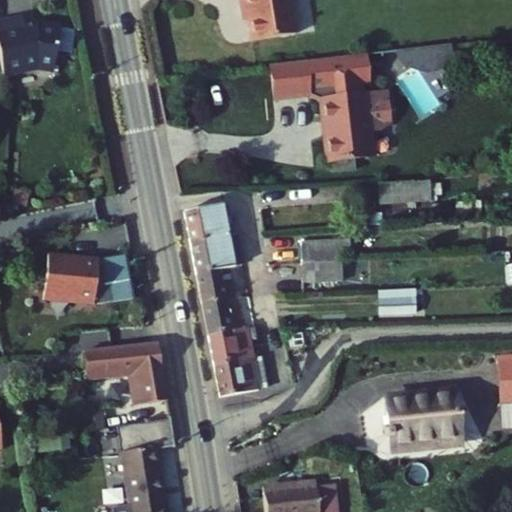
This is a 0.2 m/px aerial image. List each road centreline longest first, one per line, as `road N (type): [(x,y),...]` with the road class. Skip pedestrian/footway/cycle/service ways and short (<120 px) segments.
road 1 (tertiary): [(99,0),(173,297)]
road 2 (tertiary): [(173,297),(156,153),(125,0)]
road 3 (tertiary): [(210,511),(173,297)]
